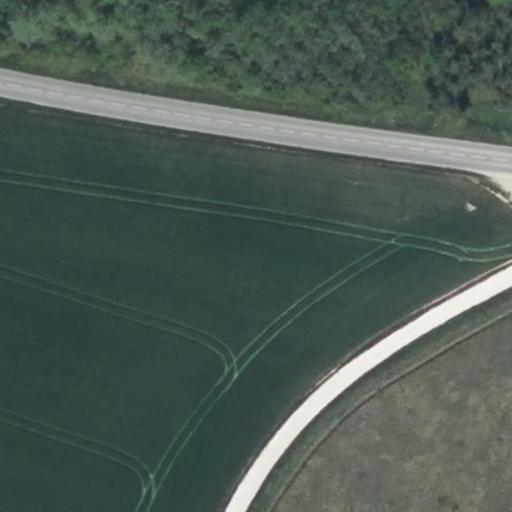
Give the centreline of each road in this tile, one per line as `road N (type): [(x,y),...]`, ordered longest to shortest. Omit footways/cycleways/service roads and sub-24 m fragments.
road 1 (tertiary): [(511,159),(0,83)]
road 2 (track): [(235,511),(315,402),(391,343),(511,273)]
